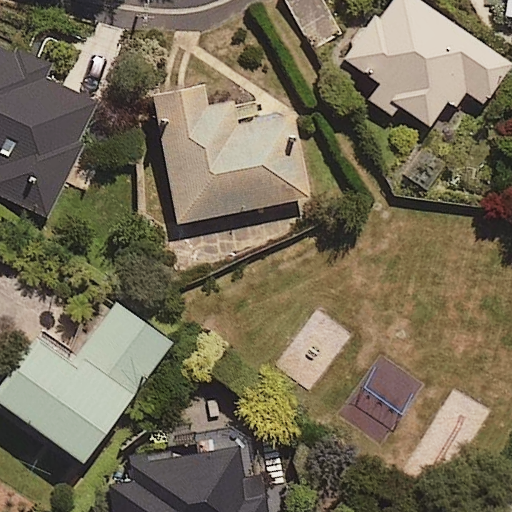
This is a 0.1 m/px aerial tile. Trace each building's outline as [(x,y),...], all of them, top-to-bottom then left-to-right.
[(426,129),(443,102),(452,108),(462,94),(480,106),(506,66),(405,0),(381,0),(336,70),(369,91),(362,101),(390,119),(396,109),(426,129)] [(53,68),(0,42),(0,195),(50,219),(104,104),(49,78),(53,68)] [(211,108),(206,85),(156,95),(181,222),(311,197),(294,113),(242,123),(238,103),(211,108)] [(174,343),(117,302),(75,359),(44,336),(0,396),(0,399),(87,463),(174,343)] [(270,511),(264,451),(142,462),(143,482),(106,486),(108,511),(270,511)]
